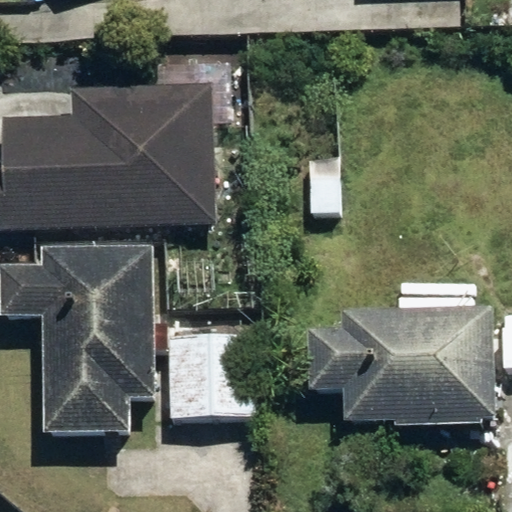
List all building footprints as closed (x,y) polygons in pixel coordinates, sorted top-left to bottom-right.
[(83,122),(11,124),(12,171),(0,171),(0,239),(227,233),(223,90),(82,94),(83,122)] [(355,162),(315,162),(316,226),(356,226),(355,162)] [(164,253),(52,256),(53,273),(10,275),(11,327),(54,326),(57,443),(144,441),(143,408),(169,408),(164,253)] [(503,315),(354,320),(355,337),(321,339),(323,404),(357,403),(358,429),(406,428),(407,433),(494,430),(493,425),(507,424),(503,315)] [(263,342),(178,345),(180,427),(265,425),(263,342)]
